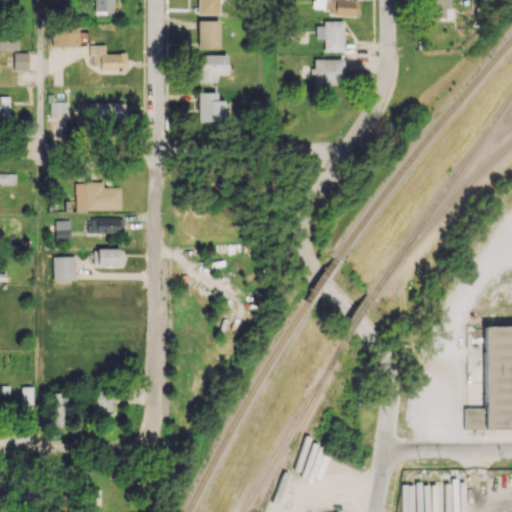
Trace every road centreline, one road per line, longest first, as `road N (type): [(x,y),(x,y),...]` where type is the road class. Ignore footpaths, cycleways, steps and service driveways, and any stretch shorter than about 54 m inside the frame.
road 1 (tertiary): [(388,0),(382,92),(302,229),(312,268),(385,354),(374,511)]
road 2 (track): [(429,449),(403,283),(410,261),(511,155)]
road 3 (residential): [(156,150),(0,150)]
road 4 (residential): [(156,0),(156,150)]
road 5 (residential): [(511,449),(382,448)]
